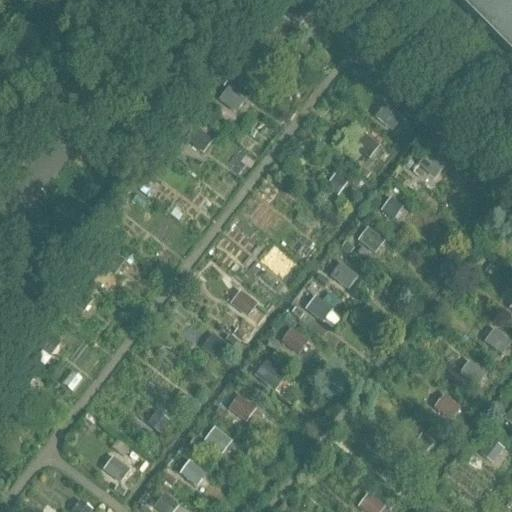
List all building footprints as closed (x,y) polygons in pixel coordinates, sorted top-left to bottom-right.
[(511,0),(455,0),(454,1),(511,58),(511,0)] [(294,5),(285,16),(298,26),(307,16),(294,5)] [(258,54),(250,66),(263,76),(271,64),(258,54)] [(229,69),(226,73),(233,79),(237,74),(229,69)] [(218,78),(215,82),(223,88),(226,84),(218,78)] [(219,102),(235,114),(243,104),(228,91),(219,102)] [(400,121),(384,108),(376,119),(391,132),(400,121)] [(195,131),(186,143),(202,155),(211,144),(195,131)] [(377,149),(362,137),(353,148),(368,160),(377,149)] [(428,156),(419,167),(434,179),(443,168),(428,156)] [(361,170),(358,174),(366,180),(369,177),(361,170)] [(326,190),(337,197),(345,186),(334,178),(326,190)] [(397,178),(394,182),(401,188),(405,184),(397,178)] [(351,181),(348,185),(355,190),(358,187),(351,181)] [(142,190),(139,193),(147,199),(150,195),(142,190)] [(381,213),(392,221),(401,210),(390,202),(381,213)] [(383,244),(368,232),(359,243),(375,255),(383,244)] [(345,245),(342,249),(349,255),(353,251),(345,245)] [(94,264),(113,277),(122,264),(103,250),(94,264)] [(332,279),(348,291),(356,280),(340,268),(332,279)] [(83,271),(79,275),(87,281),(90,276),(83,271)] [(319,279),(316,282),(324,288),(327,284),(319,279)] [(66,303),(82,315),(91,303),(75,291),(66,303)] [(255,308),(239,295),(231,306),(247,318),(255,308)] [(306,312),(322,324),(330,313),(314,301),(306,312)] [(50,308),(47,312),(55,318),(58,314),(50,308)] [(295,311),(292,315),(299,321),(302,317),(295,311)] [(237,332),(234,336),(242,342),(245,338),(237,332)] [(306,345),(290,333),(282,344),(297,356),(306,345)] [(485,344),(501,357),(509,345),(493,333),(485,344)] [(34,345),(49,358),(58,347),(43,334),(34,345)] [(228,339),(225,343),(233,349),(236,345),(228,339)] [(216,340),(206,353),(215,360),(225,348),(216,340)] [(269,345),(266,348),(274,354),(276,350),(269,345)] [(20,346),(17,350),(25,356),(27,352),(20,346)] [(496,363),(492,367),(500,373),(503,370),(496,363)] [(284,379),(266,365),(255,378),(274,393),(284,379)] [(484,378),(468,366),(460,376),(475,389),(484,378)] [(7,381),(23,393),(31,382),(15,370),(7,381)] [(244,377),(240,381),(248,388),(251,383),(244,377)] [(458,411),(442,399),(434,410),(450,422),(458,411)] [(229,411),(245,423),(254,412),(238,400),(229,411)] [(218,411),(215,416),(223,422),(226,418),(218,411)] [(205,443),(221,455),(229,445),(214,432),(205,443)] [(412,450),(423,458),(431,447),(420,439),(412,450)] [(193,443),(189,448),(197,454),(200,450),(193,443)] [(480,456),(491,464),(501,451),(490,443),(480,456)] [(104,473),(120,484),(128,474),(112,462),(104,473)] [(384,476),(399,488),(408,477),(392,465),(384,476)] [(180,476),(195,489),(204,478),(189,466),(180,476)] [(166,478),(164,482),(172,487),(174,483),(166,478)] [(117,489),(114,493),(122,499),(125,495),(117,489)] [(155,509),(158,511),(173,511),(176,509),(163,499),(155,509)] [(358,509),(361,511),(381,511),(382,511),(366,499),(358,509)]
